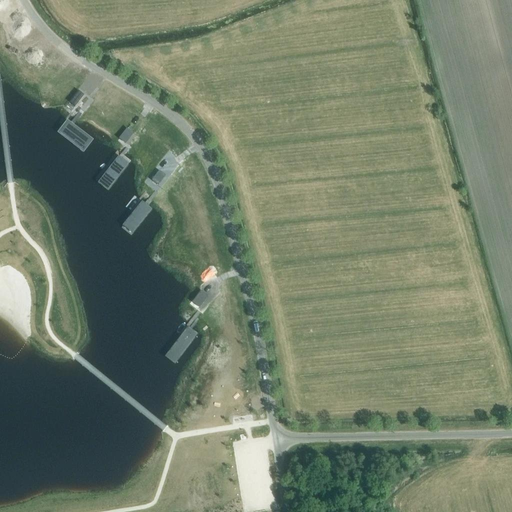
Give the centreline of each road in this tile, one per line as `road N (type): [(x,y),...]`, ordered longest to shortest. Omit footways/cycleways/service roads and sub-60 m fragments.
road 1 (unclassified): [(276,439),(249,298),(205,154),(168,112),(60,45),(22,0)]
road 2 (unclassified): [(276,439),(511,433)]
